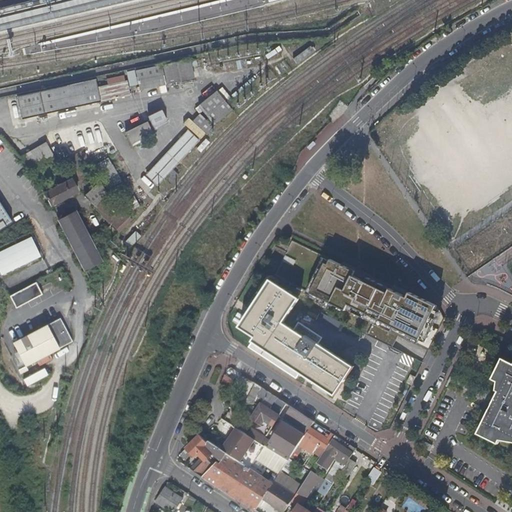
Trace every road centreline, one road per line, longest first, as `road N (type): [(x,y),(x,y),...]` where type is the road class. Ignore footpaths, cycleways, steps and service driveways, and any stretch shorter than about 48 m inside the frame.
road 1 (tertiary): [(309,171),(444,44),(511,6)]
road 2 (residential): [(205,335),(394,455)]
road 3 (residential): [(465,304),(309,171)]
road 4 (tertiary): [(205,335),(257,235),(309,171)]
road 5 (residential): [(465,304),(394,455)]
road 6 (tertiary): [(152,459),(205,335)]
road 7 (residential): [(70,269),(0,166)]
